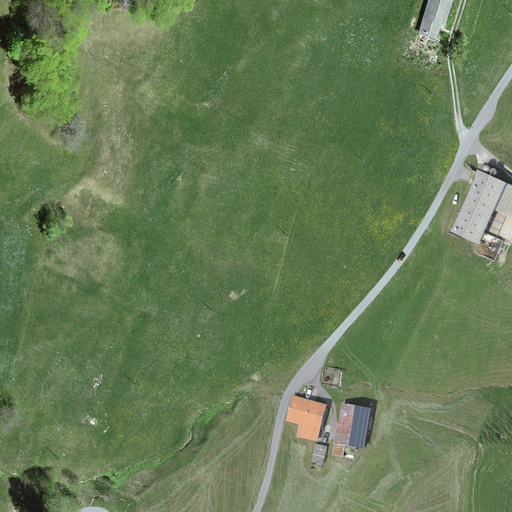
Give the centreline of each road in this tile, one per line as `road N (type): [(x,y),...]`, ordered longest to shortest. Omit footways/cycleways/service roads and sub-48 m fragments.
road 1 (tertiary): [(511,70),(402,257),(287,396),(256,511)]
road 2 (track): [(468,142),(449,62),(463,0)]
